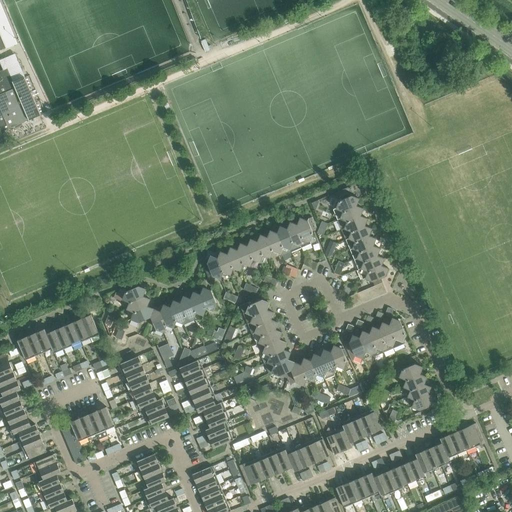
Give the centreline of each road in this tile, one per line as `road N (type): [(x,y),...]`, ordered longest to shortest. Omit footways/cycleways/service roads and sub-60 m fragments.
road 1 (residential): [(198,511),(167,437),(76,475),(46,404)]
road 2 (residential): [(250,511),(459,418)]
road 3 (residential): [(339,318),(389,297),(413,307),(459,418)]
road 4 (residential): [(339,318),(323,280),(285,296),(303,338),(334,323)]
